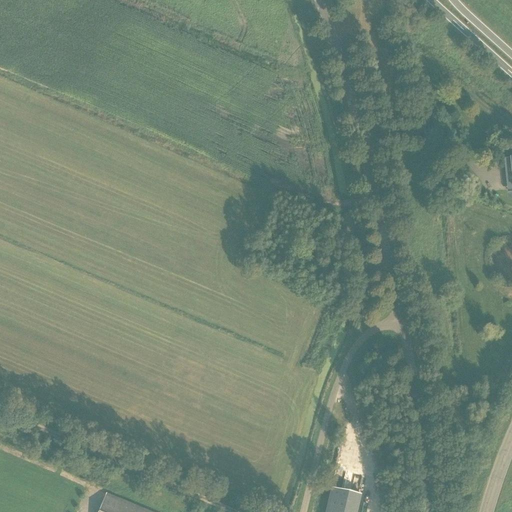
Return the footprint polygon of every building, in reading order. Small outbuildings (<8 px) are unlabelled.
[(344,447),(345,456),(362,455),(361,445),(344,447)] [(356,478),(367,477),(366,469),(359,470),(359,468),(355,469),(356,478)] [(359,484),(360,493),(368,492),(368,484),(359,484)] [(148,511),(106,494),(98,511),(148,511)] [(342,510),(344,501),(332,499),(330,507),(342,510)]
